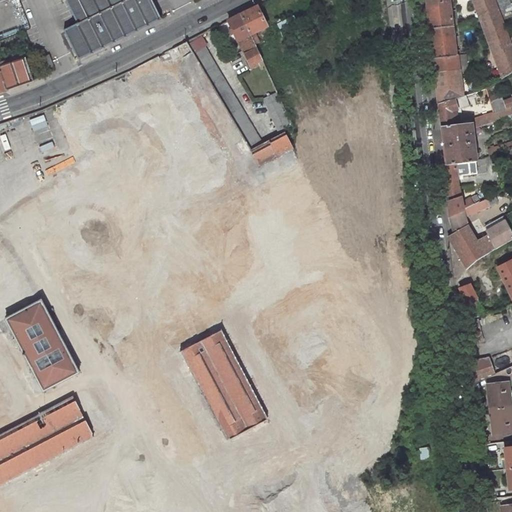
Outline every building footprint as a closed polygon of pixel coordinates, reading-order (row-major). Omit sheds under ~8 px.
[(66,0),(78,23),(65,30),(79,60),(161,20),(151,0),(66,0)] [(427,0),(428,6),(436,81),(460,78),(458,58),(450,0),(427,0)] [(470,0),(479,20),(499,13),(494,0),(470,0)] [(511,21),(511,11),(507,0),(494,0),(499,13),(504,25),(511,21)] [(246,68),(261,61),(249,34),(265,26),(255,2),(223,16),(246,68)] [(479,20),(497,65),(511,59),(511,45),(510,39),(504,25),(499,13),(479,20)] [(0,92),(32,82),(23,54),(0,61),(0,92)] [(36,61),(43,77),(54,65),(49,55),(36,61)] [(511,59),(497,65),(502,79),(511,72),(511,59)] [(463,97),(460,78),(436,81),(438,105),(463,97)] [(475,120),(473,114),(462,116),(461,110),(470,107),(466,96),(463,97),(438,105),(441,126),(471,123),(471,121),(475,120)] [(511,97),(491,105),(494,114),(497,112),(511,107),(511,97)] [(511,107),(497,112),(499,117),(511,113),(511,107)] [(476,160),(472,128),(471,123),(441,126),(446,165),(476,161),(476,160)] [(501,146),(487,151),(489,157),(494,155),(511,148),(511,143),(502,147),(501,146)] [(476,161),(443,165),(446,191),(459,187),(458,180),(464,179),(464,176),(487,173),(486,164),(495,162),(494,155),(489,157),(484,159),(476,160),(476,161)] [(464,210),(459,187),(446,191),(449,217),(464,210)] [(465,216),(488,206),(485,199),(464,210),(465,216)] [(452,225),(465,216),(464,210),(449,217),(452,225)] [(465,216),(452,225),(454,233),(469,227),(465,216)] [(495,248),(511,238),(511,232),(503,216),(486,226),(488,230),(486,231),(488,236),(495,248)] [(467,268),(484,255),(477,242),(469,227),(454,233),(448,237),(463,263),(467,268)] [(484,255),(495,248),(488,236),(477,242),(484,255)] [(511,261),(500,268),(511,295),(511,261)] [(462,289),(466,320),(482,317),(486,317),(478,300),(475,294),(471,285),(462,289)] [(41,298),(5,317),(44,392),(80,373),(41,298)] [(499,301),(503,311),(510,308),(505,298),(499,301)] [(101,319),(123,366),(151,353),(130,306),(101,319)] [(468,344),(485,341),(482,317),(466,320),(468,344)] [(268,419),(222,329),(182,350),(228,439),(268,419)] [(496,376),(490,360),(471,364),(473,385),(496,376)] [(511,401),(509,384),(490,386),(492,410),(511,407),(511,401)] [(0,483),(96,435),(74,392),(0,429),(0,483)] [(511,407),(492,410),(496,435),(511,433),(511,407)]
